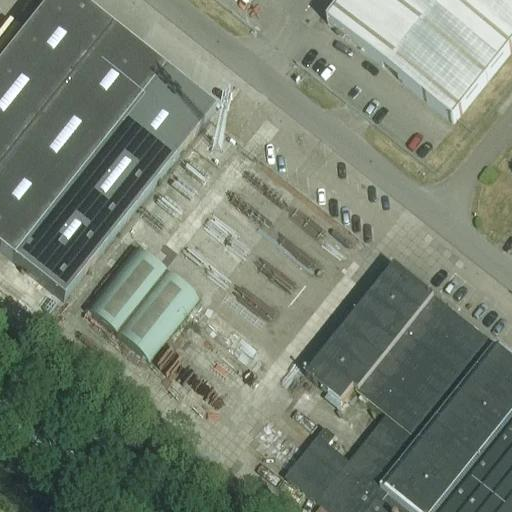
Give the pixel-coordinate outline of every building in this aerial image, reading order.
[(0,174),(113,33),(71,0),(51,0),(0,64),(0,174)] [(511,0),(348,0),(327,27),(454,127),(511,54),(511,0)] [(0,253),(14,264),(165,75),(113,33),(0,174),(0,253)] [(165,75),(14,264),(63,303),(214,114),(165,75)] [(147,366),(198,303),(134,252),(83,315),(147,366)] [(326,435),(286,484),(320,511),(511,511),(511,363),(396,271),(308,380),(340,406),(352,391),(389,421),(350,469),(328,452),(335,443),(326,435)]
